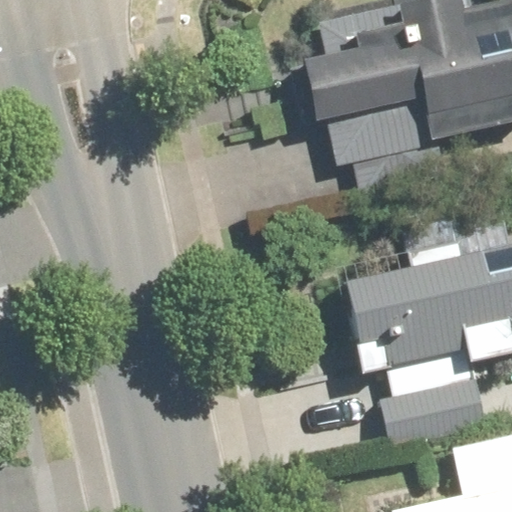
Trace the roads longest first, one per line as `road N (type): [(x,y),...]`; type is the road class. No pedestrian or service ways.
road 1 (tertiary): [(106,245),(165,511)]
road 2 (tertiary): [(106,245),(52,180),(13,0)]
road 3 (tertiary): [(89,0),(125,166),(106,245)]
